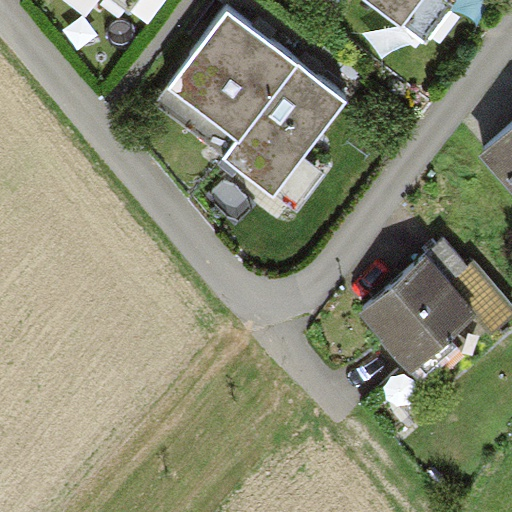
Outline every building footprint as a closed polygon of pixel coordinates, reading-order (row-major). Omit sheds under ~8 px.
[(380,0),(409,21),(424,0),(380,0)] [(256,29),(230,10),(174,83),(244,136),(300,60),(256,29)] [(300,60),(244,136),(230,155),(280,192),(349,96),(309,67),(300,60)] [(511,115),(489,138),(511,160),(511,115)] [(496,287),(438,228),(374,290),(433,349),(496,287)]
